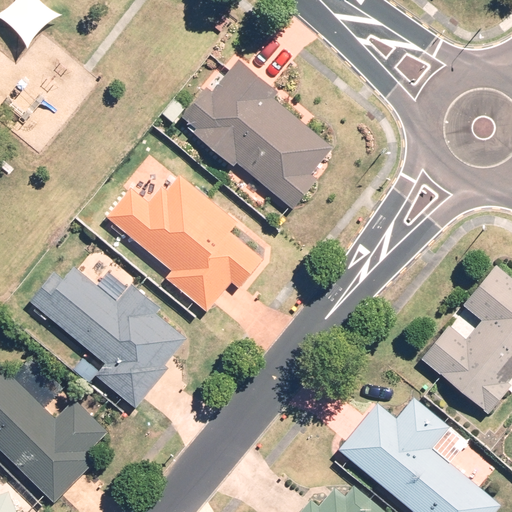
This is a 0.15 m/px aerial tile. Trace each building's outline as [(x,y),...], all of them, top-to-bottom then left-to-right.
[(206,85),(181,115),(196,127),(193,131),(234,165),(237,161),(293,206),(317,177),(311,173),(333,146),(274,97),(279,91),(239,58),(212,89),(206,85)] [(131,187),(106,216),(172,270),(166,276),(206,310),(231,280),(238,286),(262,257),(230,230),(237,222),(179,174),(166,190),(161,186),(148,201),(131,187)] [(448,323),(420,356),(488,412),(511,384),(508,381),(511,376),(511,276),(496,263),(463,303),(482,319),(466,338),(448,323)] [(55,269),(30,300),(89,349),(74,368),(89,381),(95,374),(135,407),(169,367),(165,364),(187,337),(157,312),(161,307),(131,282),(116,299),(74,264),(64,276),(55,269)] [(0,362),(0,448),(54,502),(97,459),(88,450),(108,431),(75,397),(55,417),(44,407),(47,404),(50,407),(59,399),(56,396),(63,388),(31,356),(12,375),(0,362)] [(494,511),(501,505),(432,448),(450,427),(413,397),(397,417),(377,401),(337,449),(414,511),(494,511)] [(310,498),(298,511),(387,511),(354,484),(345,495),(334,486),(318,505),(310,498)] [(0,511),(16,511),(8,490),(0,493),(0,511)]
